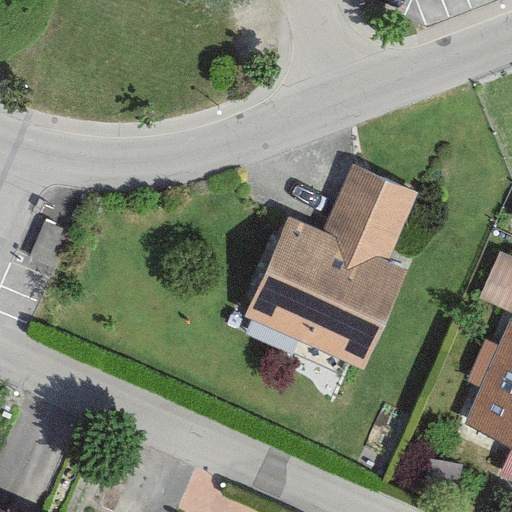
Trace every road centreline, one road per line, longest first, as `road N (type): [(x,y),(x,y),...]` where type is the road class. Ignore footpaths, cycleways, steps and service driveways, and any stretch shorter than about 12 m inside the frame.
road 1 (residential): [(511,38),(226,144),(163,158),(89,159),(0,126)]
road 2 (residential): [(371,511),(0,338)]
